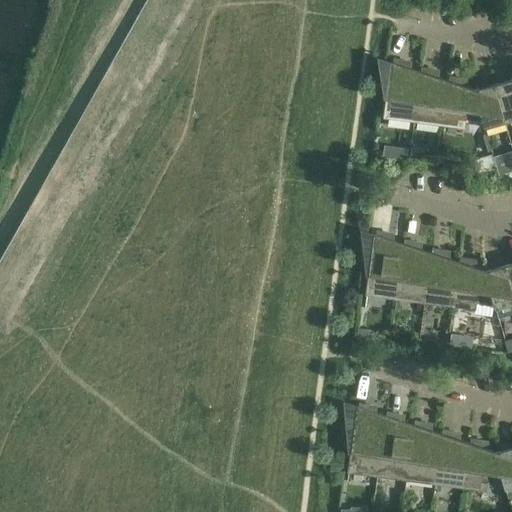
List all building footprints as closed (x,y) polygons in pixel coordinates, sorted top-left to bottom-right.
[(385,117),(414,121),(421,72),(404,67),(405,61),(394,60),(393,63),(392,63),(385,117)] [(414,121),(443,124),(448,81),(432,76),(433,70),(421,68),(421,72),(414,121)] [(484,127),(485,127),(474,91),(469,92),(469,88),(460,85),(461,79),(449,77),(449,81),(448,81),(443,124),(464,127),(465,121),(483,123),(484,127)] [(511,79),(494,85),(504,121),(511,118),(511,79)] [(494,85),(474,91),(485,127),(504,121),(494,85)] [(399,148),(397,160),(406,162),(408,149),(399,148)] [(423,150),(409,148),(408,160),(421,162),(421,161),(423,150)] [(511,153),(495,159),(496,165),(497,167),(499,173),(511,168),(511,153)] [(493,154),(474,160),(475,164),(478,173),(497,167),(496,165),(495,159),(493,154)] [(367,294),(396,298),(404,245),(387,239),(388,233),(376,232),(376,236),(375,235),(367,294)] [(396,298),(425,302),(431,253),(415,248),(416,242),(404,241),(404,245),(396,298)] [(425,302),(453,305),(459,262),(443,257),(444,251),(432,250),(432,254),(431,253),(425,302)] [(459,262),(453,305),(475,308),(476,302),(494,304),(495,308),(485,272),(479,273),(480,269),(471,266),(472,260),(460,258),(459,262)] [(511,292),(504,266),(485,272),(495,308),(511,303),(511,292)] [(421,330),(433,330),(433,313),(421,313),(421,330)] [(356,340),(370,341),(371,330),(357,328),(356,340)] [(450,334),(449,345),(471,349),(472,337),(450,334)] [(349,471),(378,475),(386,417),(370,412),(371,406),(359,404),(359,408),(357,408),(349,471)] [(378,475),(407,479),(414,426),(398,421),(399,415),(387,413),(386,417),(378,475)] [(407,479),(435,483),(442,435),(426,429),(426,423),(415,422),(414,426),(407,479)] [(435,483),(464,487),(470,443),(454,438),(454,432),(443,431),(442,435),(435,483)] [(505,489),(506,489),(495,453),(490,455),(491,450),(481,447),(482,441),(471,439),(470,443),(464,487),(486,489),(486,483),(504,486),(505,489)] [(511,448),(495,453),(506,489),(505,489),(508,499),(511,497),(511,448)]
